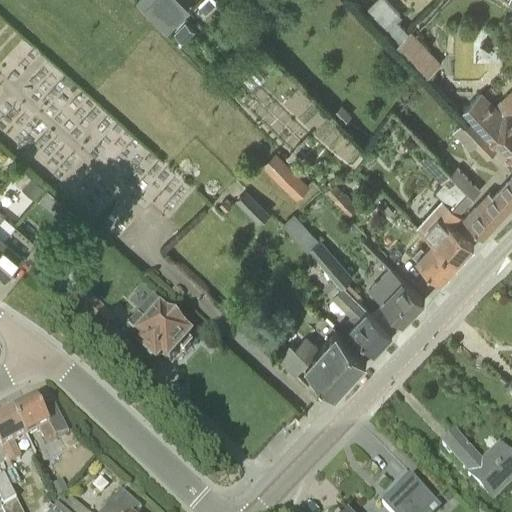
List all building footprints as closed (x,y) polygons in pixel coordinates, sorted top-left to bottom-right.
[(141,0),(140,3),(170,34),(193,12),(181,0),(141,0)] [(386,0),(375,0),(365,10),(398,44),(409,33),(395,19),(400,14),(386,0)] [(186,22),(175,33),(184,43),(196,31),(186,22)] [(398,44),(397,44),(417,65),(428,76),(441,64),(430,52),(410,32),(409,33),(398,44)] [(481,92),(464,109),(511,158),(511,92),(510,91),(495,106),(481,92)] [(342,104),(334,113),(343,123),(352,114),(342,104)] [(468,116),(453,132),(470,150),(474,146),(487,159),(499,148),(468,116)] [(274,149),(260,163),(295,197),(309,184),(274,149)] [(430,157),(424,164),(443,183),(450,176),(430,157)] [(457,168),(450,176),(472,199),(480,191),(457,168)] [(472,199),(450,176),(443,183),(435,191),(445,201),(452,207),(452,208),(458,213),(472,199)] [(478,202),(463,218),(482,235),(481,236),(481,237),(482,237),(511,204),(511,178),(510,177),(483,207),(478,202)] [(32,179),(23,189),(36,201),(45,191),(32,179)] [(335,184),(325,194),(349,216),(358,207),(335,184)] [(246,190),(236,202),(261,224),(271,212),(246,190)] [(445,201),(419,229),(431,241),(457,265),(474,246),(454,227),(463,218),(458,213),(452,208),(452,207),(445,201)] [(67,206),(58,217),(67,225),(76,214),(67,206)] [(294,214),(283,225),(308,253),(309,252),(340,288),(343,285),(345,288),(355,279),(320,242),(294,214)] [(5,237),(0,243),(0,271),(7,277),(25,255),(35,263),(50,245),(40,237),(36,242),(15,225),(5,237)] [(421,246),(413,255),(417,258),(441,282),(457,265),(431,241),(424,249),(421,246)] [(391,267),(369,290),(381,302),(371,312),(391,332),(401,322),(402,323),(425,299),(405,280),(391,267)] [(77,285),(65,299),(101,334),(112,323),(99,311),(101,308),(77,285)] [(340,288),(333,295),(353,315),(345,323),(358,335),(350,343),(366,358),(374,350),(375,351),(392,333),(391,332),(371,312),(358,300),(345,288),(343,285),(340,288)] [(138,317),(128,328),(145,344),(139,350),(157,365),(160,361),(163,363),(169,363),(177,354),(184,354),(188,350),(188,342),(190,340),(160,312),(148,326),(138,317)] [(290,342),(275,357),(295,375),(305,364),(336,392),(367,359),(366,358),(350,343),(336,330),(319,349),(305,336),(295,347),(290,342)] [(37,400),(13,412),(26,439),(39,432),(46,446),(68,435),(53,404),(41,409),(37,400)] [(13,412),(0,418),(0,444),(10,464),(21,458),(14,444),(26,439),(13,412)] [(454,437),(442,449),(468,475),(466,477),(493,504),(511,485),(511,458),(500,446),(481,463),(456,436),(454,437)] [(5,475),(0,477),(0,498),(4,506),(2,507),(3,511),(21,511),(18,505),(5,475)] [(411,479),(383,506),(388,511),(426,511),(435,504),(411,479)] [(61,485),(52,490),(57,499),(66,494),(61,485)] [(122,491),(102,511),(138,511),(142,509),(122,491)] [(85,511),(71,499),(61,509),(64,511),(85,511)]
